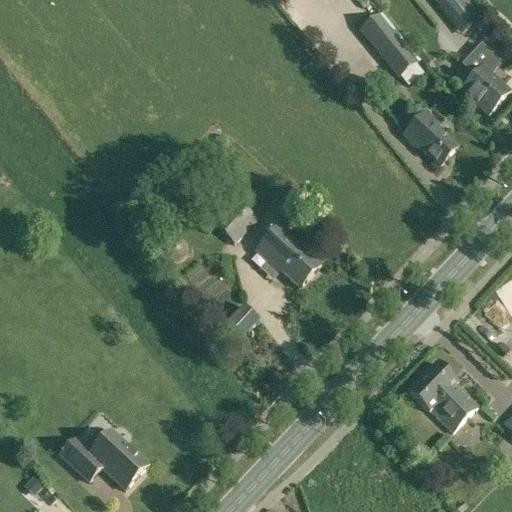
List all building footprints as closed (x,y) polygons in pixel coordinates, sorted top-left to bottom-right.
[(432,0),(454,28),(464,20),(471,29),(480,21),(463,0),(432,0)] [(360,33),(398,81),(417,66),(379,18),(360,33)] [(464,68),(476,79),(462,94),(489,119),(510,97),(490,78),(501,67),(482,49),(464,68)] [(423,50),(416,55),(426,67),(432,62),(423,50)] [(403,139),(417,153),(419,151),(440,170),(458,151),(437,132),(440,128),(426,115),(403,139)] [(214,228),(235,248),(257,224),(236,204),(214,228)] [(279,276),(280,274),(298,292),(321,268),(306,253),(308,251),(282,226),(255,255),(265,264),(278,276),(279,276)] [(243,309),(224,329),(241,345),(259,324),(243,309)] [(408,395),(428,416),(431,414),(452,436),(477,410),(456,389),(457,388),(437,367),(408,395)] [(85,448),(82,451),(74,443),(60,458),(89,485),(102,472),(125,494),(148,469),(111,434),(106,439),(103,437),(96,438),(93,440),(86,448),(85,448)] [(1,469),(8,477),(19,468),(11,459),(1,469)] [(43,490),(33,481),(25,489),(35,498),(43,490)]
